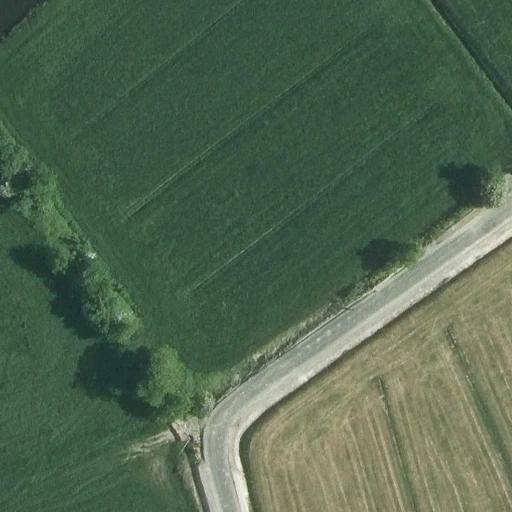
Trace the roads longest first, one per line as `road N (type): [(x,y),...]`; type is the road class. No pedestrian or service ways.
road 1 (residential): [(511,206),(237,384),(219,405),(216,436),(231,511)]
road 2 (track): [(0,485),(218,420)]
